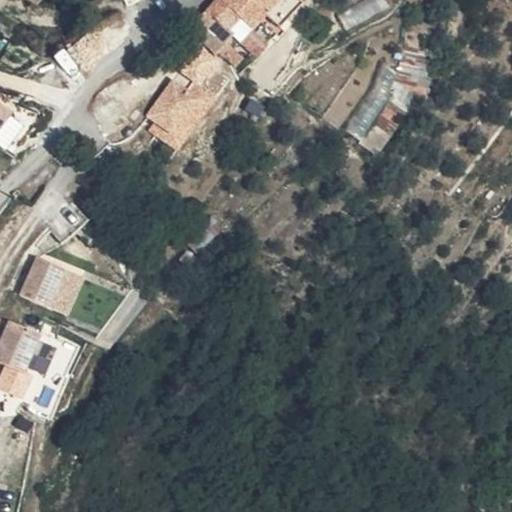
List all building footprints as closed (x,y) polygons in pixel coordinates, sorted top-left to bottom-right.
[(227,21),(266,0),(239,0),(220,11),(227,21)] [(277,3),(275,0),(266,0),(227,21),(230,27),(277,3)] [(363,17),(386,8),(382,0),(367,0),(358,4),(363,17)] [(247,64),(264,55),(274,50),(281,10),(277,3),(230,27),(227,21),(189,42),(220,66),(242,56),(247,64)] [(274,50),(294,39),(295,35),(281,10),(274,50)] [(294,39),(274,50),(271,67),(273,73),(292,63),(294,39)] [(271,67),(264,55),(247,64),(257,82),(269,75),(271,67)] [(142,118),(180,148),(220,98),(183,68),(142,118)] [(0,143),(8,149),(26,122),(0,103),(0,143)] [(204,246),(210,239),(204,232),(185,251),(196,263),(210,252),(204,246)] [(87,237),(76,249),(85,258),(96,246),(87,237)] [(59,276),(35,267),(18,308),(42,318),(59,276)] [(77,284),(59,276),(42,318),(60,326),(77,284)] [(36,345),(7,332),(0,347),(0,374),(1,375),(20,383),(36,345)] [(0,396),(11,401),(20,383),(1,375),(0,377),(0,396)]
